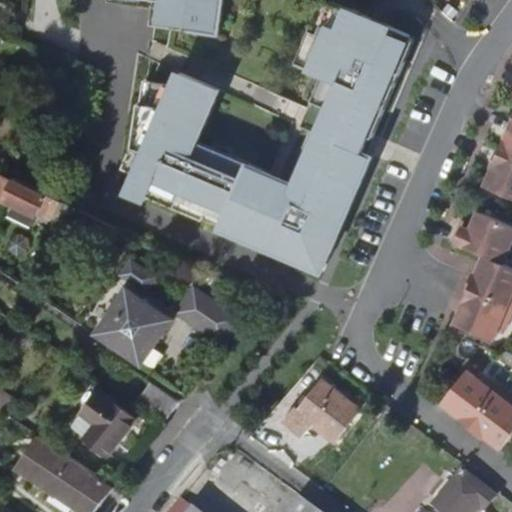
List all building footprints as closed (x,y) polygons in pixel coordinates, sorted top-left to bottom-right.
[(117,0),(139,3),(139,0),(158,0),(157,5),(156,17),(176,20),(175,26),(221,33),(226,0),(117,0)] [(402,55),(412,33),(372,16),(359,11),(359,9),(337,0),(333,0),(317,38),(310,35),(301,55),(308,58),(329,65),(314,98),(329,104),(325,114),(369,132),(375,135),(394,88),(407,57),(402,55)] [(324,0),(310,35),(317,38),(333,0),(324,0)] [(176,20),(156,17),(154,23),(175,26),(176,20)] [(324,268),(373,153),(362,148),(318,130),(295,182),(293,187),(280,182),(277,191),(257,183),(263,168),(212,146),(209,153),(196,147),(199,140),(222,88),(182,71),(177,84),(154,81),(148,118),(140,117),(130,184),(324,268)] [(365,140),(369,132),(325,114),(321,122),(318,130),(362,148),(365,140)] [(511,123),(500,151),(511,156),(511,123)] [(212,146),(199,140),(196,147),(209,153),(212,146)] [(511,156),(500,151),(498,150),(491,165),(493,166),(485,185),(511,197),(511,156)] [(293,187),(295,182),(263,168),(257,183),(277,191),(280,182),(293,187)] [(51,232),(63,204),(3,175),(1,174),(0,177),(0,196),(14,204),(10,213),(51,232)] [(453,240),(485,254),(504,262),(511,243),(511,224),(479,210),(470,231),(459,226),(453,240)] [(511,266),(504,262),(485,254),(477,273),(475,272),(473,276),(468,288),(469,288),(511,306),(511,266)] [(123,271),(150,289),(161,273),(134,255),(123,271)] [(227,343),(245,313),(194,283),(176,313),(227,343)] [(511,311),(511,306),(469,288),(461,307),(454,323),(493,340),(497,329),(503,332),(511,311)] [(95,334),(141,366),(171,320),(126,289),(95,334)] [(177,365),(198,381),(209,367),(187,352),(177,365)] [(472,425),(501,387),(481,372),(477,376),(468,369),(443,402),(457,414),(472,425)] [(315,425),(336,442),(360,411),(322,380),(285,425),(303,439),(315,425)] [(151,383),(138,401),(167,421),(180,404),(151,383)] [(511,395),(501,387),(472,425),(470,427),(484,437),(485,436),(492,441),(502,449),(511,435),(511,395)] [(108,455),(137,420),(101,391),(73,426),(108,455)] [(78,511),(80,510),(82,511),(93,511),(115,486),(39,435),(18,466),(56,494),(50,502),(64,511),(78,511)] [(478,511),(483,507),(487,509),(496,496),(463,471),(434,506),(440,511),(478,511)] [(322,511),(304,499),(293,511),(198,511),(193,508),(190,511),(322,511)] [(13,511),(0,503),(0,511),(13,511)]
